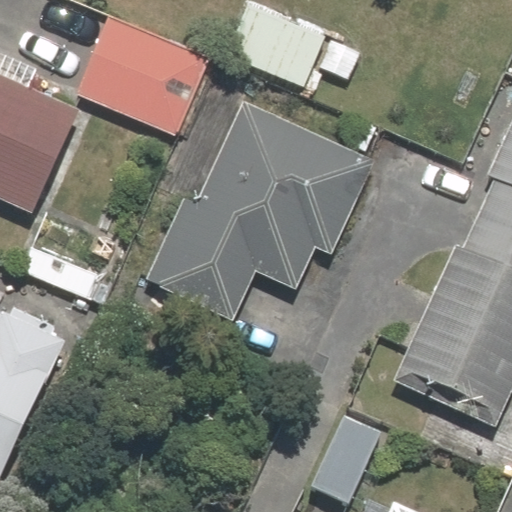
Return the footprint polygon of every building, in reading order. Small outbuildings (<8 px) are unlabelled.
[(330,42),(246,7),(222,66),(305,101),(330,42)] [(104,23),(74,95),(173,136),(203,64),(104,23)] [(0,195),(35,210),(70,127),(0,96),(0,195)] [(389,164),(244,101),(204,195),(187,188),(136,305),(298,375),(389,164)] [(511,116),(401,375),(511,422),(511,116)] [(0,317),(0,493),(67,349),(52,343),(57,333),(11,314),(8,321),(0,317)] [(383,439),(343,421),(310,494),(351,511),(383,439)]
